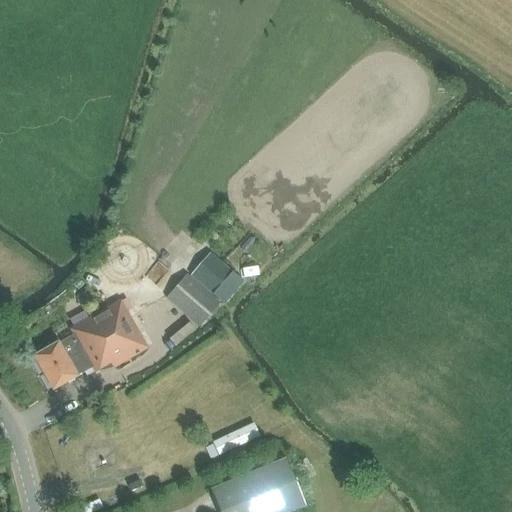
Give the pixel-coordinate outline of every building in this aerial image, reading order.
[(209,292),(224,305),(244,282),(229,270),(209,292)] [(186,277),(166,301),(199,329),(220,305),(186,277)] [(69,361),(59,344),(34,359),(53,391),(78,377),(92,369),(96,377),(112,369),(113,370),(148,349),(134,325),(121,302),(69,330),(73,337),(62,344),(71,360),(69,361)] [(241,425),(202,448),(210,461),(248,437),(241,425)] [(119,427),(68,445),(83,489),(134,471),(119,427)] [(218,511),(289,511),(305,506),(286,460),(210,491),(218,511)]
